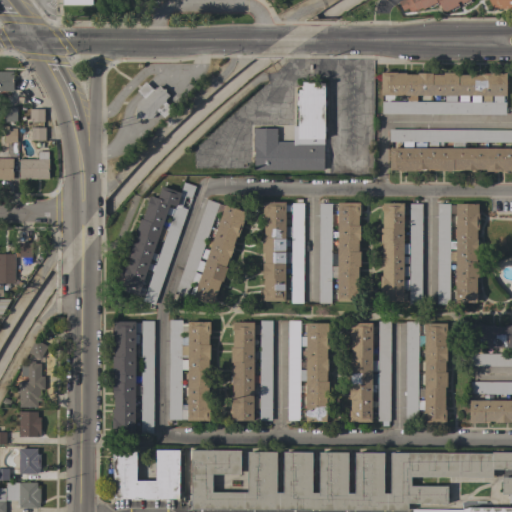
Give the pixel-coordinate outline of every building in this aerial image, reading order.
[(400,0),(468,0),(469,1),(462,5),(460,0),(456,2),(458,5),(457,5),(458,7),(451,11),(450,9),(445,11),(441,10),(436,0),(435,0),(436,2),(435,2),(436,4),(429,8),(428,6),(422,9),(421,7),(416,10),(415,9),(412,11),(408,10),(407,8),(402,10),(398,1),(400,0)] [(511,0),(511,8),(492,8),(488,0),(511,0)] [(0,71),(13,71),(12,91),(0,91),(0,71)] [(381,114),(381,101),(444,102),(444,95),(393,95),(393,100),(383,100),(383,95),(380,95),(380,72),(396,72),(396,73),(405,73),(405,74),(416,74),(416,73),(432,73),(432,75),(442,75),(442,73),(458,73),(458,74),(480,74),(480,73),(490,73),(505,73),(505,96),(491,96),(491,102),(504,102),(504,114),(381,114)] [(172,109),(163,118),(159,114),(156,118),(153,115),(150,118),(135,118),(135,104),(142,97),(136,91),(145,81),(152,88),(154,89),(158,85),(162,89),(165,89),(165,92),(169,95),(165,99),(165,102),(172,109)] [(324,82),(324,139),(323,139),(323,170),(253,170),(253,148),(253,128),(276,128),(276,142),(293,142),(293,126),(297,126),(297,90),(302,90),(302,82),(324,82)] [(16,107),(16,121),(3,121),(3,107),(16,107)] [(43,121),(29,121),(29,109),(43,109),(43,121)] [(30,127),(44,128),(44,140),(30,140),(30,127)] [(16,142),(3,142),(3,128),(16,128),(16,142)] [(511,130),(511,142),(507,142),(507,148),(511,148),(511,170),(503,170),(503,172),(500,172),(500,171),(485,171),(485,169),(475,169),(475,170),(474,170),(474,173),(470,173),(470,170),(463,169),(453,169),(453,171),(426,171),(426,169),(419,169),(419,171),(399,171),(399,170),(389,170),(389,147),(391,147),(391,144),(398,144),(398,148),(402,148),(402,142),(388,141),(388,129),(511,130)] [(19,179),(19,159),(37,159),(37,151),(47,151),(48,179),(19,179)] [(0,158),(12,158),(12,179),(0,179),(0,158)] [(154,304),(142,300),(151,274),(146,273),(145,275),(149,276),(146,284),(142,283),(140,287),(145,289),(143,295),(138,293),(137,295),(116,288),(124,264),(126,264),(129,255),(128,255),(132,243),(133,243),(137,233),(135,233),(140,219),(142,219),(148,202),(146,201),(147,197),(149,198),(150,195),(157,198),(161,186),(179,192),(183,182),(195,186),(191,198),(185,196),(181,207),(187,209),(154,304)] [(302,303),(290,303),(290,289),(289,289),(289,276),(290,276),(291,237),(284,237),(284,266),(289,266),(289,276),(284,276),(284,301),(262,301),(262,289),(263,289),(263,278),(261,278),(262,263),(263,263),(263,257),(261,257),(261,237),(263,237),(263,219),(262,219),(262,213),(261,213),(261,210),(262,210),(262,202),(285,202),(284,205),(290,205),(290,203),(295,203),(295,198),(301,198),(301,203),(303,203),(302,303)] [(206,199),(224,206),(224,204),(245,212),(242,221),(243,221),(237,236),(236,236),(233,245),(234,246),(229,257),(228,257),(225,267),(227,267),(222,282),(220,281),(211,308),(191,301),(194,295),(189,293),(191,286),(196,287),(196,285),(191,283),(185,298),(173,293),(206,199)] [(318,203),(331,203),(331,214),(337,214),(337,202),(359,202),(359,215),(358,215),(358,225),(359,225),(359,240),(358,240),(357,251),(359,251),(359,266),(357,266),(357,287),(358,287),(358,302),(336,302),(336,300),(330,300),(330,303),(318,303),(318,203)] [(379,301),(380,276),(381,276),(381,265),(378,265),(378,254),(380,254),(380,249),(381,249),(381,243),(379,243),(380,228),(382,228),(382,210),(380,210),(380,203),(402,203),(402,243),(407,243),(407,254),(402,254),(402,256),(407,256),(407,263),(402,263),(402,266),(407,266),(407,276),(402,276),(402,279),(407,280),(407,289),(402,289),(402,301),(379,301)] [(420,304),(408,304),(408,203),(421,204),(420,304)] [(437,203),(449,203),(449,205),(455,205),(455,203),(477,203),(477,213),(478,213),(478,229),(476,229),(475,239),(476,239),(476,252),(476,262),(478,262),(477,277),(475,277),(475,302),(454,302),(455,261),(449,261),(448,304),(436,304),(437,203)] [(18,242),(31,242),(31,257),(18,257),(18,242)] [(0,254),(14,254),(14,283),(0,283),(0,254)] [(0,314),(0,299),(9,299),(1,314),(0,314)] [(169,320),(181,320),(181,323),(209,323),(209,334),(208,334),(208,345),(209,345),(209,360),(208,360),(208,371),(210,371),(210,386),(208,386),(208,409),(209,409),(209,421),(186,421),(186,420),(168,420),(169,320)] [(271,420),(258,420),(258,395),(252,395),(252,399),(257,399),(257,406),(252,406),(252,420),(230,420),(230,412),(230,396),(232,396),(232,385),(230,385),(230,384),(229,384),(229,380),(231,380),(231,373),(230,373),(230,368),(231,368),(231,362),(230,362),(230,347),(232,347),(232,330),(230,330),(230,324),(232,324),(232,322),(253,322),(253,324),(259,324),(259,320),(271,320),(271,420)] [(287,320),(299,320),(299,369),(305,369),(305,323),(327,323),(327,332),(328,332),(328,349),(326,349),(325,359),(327,359),(327,371),(326,371),(326,381),(328,381),(328,398),(326,398),(325,422),(305,421),(305,419),(299,419),(299,415),(298,415),(298,420),(286,420),(287,320)] [(152,433),(140,433),(140,395),(134,394),(134,434),(111,434),(112,409),(113,409),(113,397),(112,397),(112,383),(113,383),(113,371),(111,371),(111,357),(114,357),(114,350),(112,350),(112,321),(135,321),(135,323),(141,323),(141,321),(153,321),(152,433)] [(389,421),(387,421),(387,425),(381,425),(381,421),(376,421),(377,321),(389,321),(389,421)] [(405,321),(417,321),(417,325),(423,325),(423,323),(446,323),(445,336),(444,336),(444,346),(446,346),(446,361),(444,361),(444,410),(445,410),(445,422),(423,422),(423,410),(417,410),(417,400),(424,400),(424,397),(418,397),(418,389),(423,389),(424,372),(417,371),(416,421),(404,421),(405,321)] [(371,360),(376,360),(376,371),(371,371),(371,374),(376,374),(376,384),(371,384),(371,422),(348,422),(348,409),(349,409),(349,399),(348,399),(348,384),(350,384),(350,378),(347,378),(347,358),(350,358),(350,335),(349,335),(349,322),(371,323),(371,360)] [(511,366),(469,366),(469,354),(507,354),(507,348),(468,347),(469,325),(485,325),(493,325),(493,326),(504,326),(504,325),(511,325),(511,366)] [(34,339),(46,346),(39,359),(27,353),(34,339)] [(18,381),(27,381),(27,376),(20,376),(20,365),(27,365),(27,361),(34,361),(34,363),(40,363),(40,376),(43,376),(43,389),(40,389),(40,394),(41,394),(41,401),(36,401),(36,407),(18,407),(18,381)] [(511,421),(510,421),(510,423),(493,423),(493,421),(483,421),(483,423),(468,423),(469,382),(511,382),(511,421)] [(18,411),(37,412),(36,417),(40,417),(39,436),(36,435),(36,437),(17,437),(18,411)] [(18,448),(36,448),(36,455),(39,454),(39,468),(38,468),(38,472),(36,472),(36,474),(18,474),(18,448)] [(178,498),(158,498),(158,499),(133,499),(133,498),(112,498),(113,450),(136,450),(135,481),(155,481),(155,450),(178,450),(178,498)] [(190,509),(191,450),(240,450),(240,474),(211,474),(211,492),(246,492),(247,452),(275,452),(275,493),(282,493),(282,452),(311,452),(311,493),(318,493),(318,452),(347,453),(347,493),(353,493),(354,453),(383,453),(382,494),(389,494),(389,453),(491,453),(491,452),(511,452),(511,469),(494,469),(494,477),(410,476),(410,486),(447,486),(446,503),(407,503),(407,510),(190,509)] [(0,469),(8,469),(8,480),(0,480),(0,469)] [(511,477),(511,503),(508,503),(508,495),(501,495),(501,477),(511,477)] [(36,482),(36,488),(39,488),(39,502),(38,502),(38,506),(36,506),(36,508),(18,508),(18,506),(16,506),(16,500),(5,500),(5,482),(36,482)]
